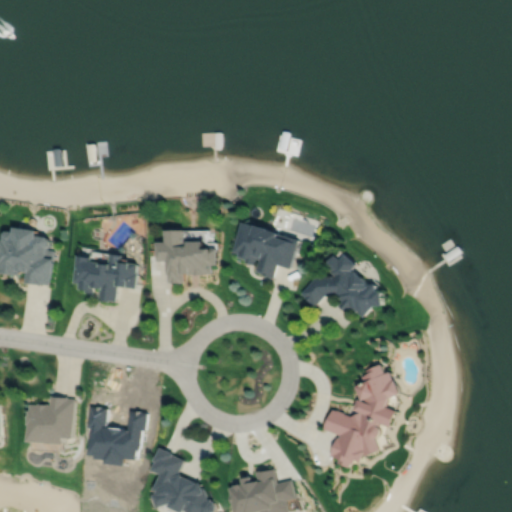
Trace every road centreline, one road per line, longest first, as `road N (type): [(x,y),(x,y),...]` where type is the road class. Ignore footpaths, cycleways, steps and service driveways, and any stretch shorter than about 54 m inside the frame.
road 1 (residential): [(188,362),(211,329),(250,323),(282,348),(286,388),(260,418),(220,420),(195,401),(188,362)]
road 2 (residential): [(188,362),(0,335)]
